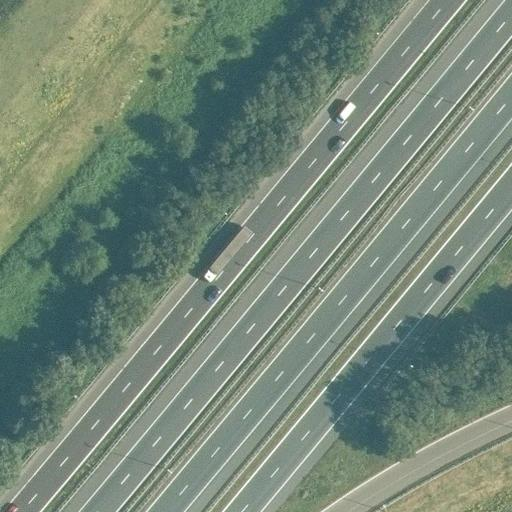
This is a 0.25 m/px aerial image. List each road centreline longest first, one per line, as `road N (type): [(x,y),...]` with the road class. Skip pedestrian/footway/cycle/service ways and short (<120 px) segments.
road 1 (motorway): [(440,0),(19,511)]
road 2 (motorway): [(511,11),(95,511)]
road 3 (motorway): [(166,511),(511,98)]
road 4 (motorway): [(243,511),(511,191)]
road 5 (motorway): [(336,511),(511,412)]
